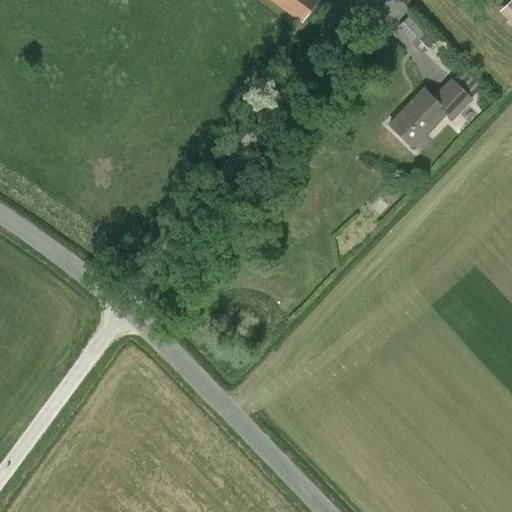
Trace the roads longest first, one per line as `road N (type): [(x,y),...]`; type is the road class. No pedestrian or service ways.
road 1 (unclassified): [(126,311),(301,73),(367,0)]
road 2 (tertiary): [(320,511),(126,311)]
road 3 (unclassified): [(0,481),(126,311)]
road 4 (tertiary): [(126,311),(0,216)]
